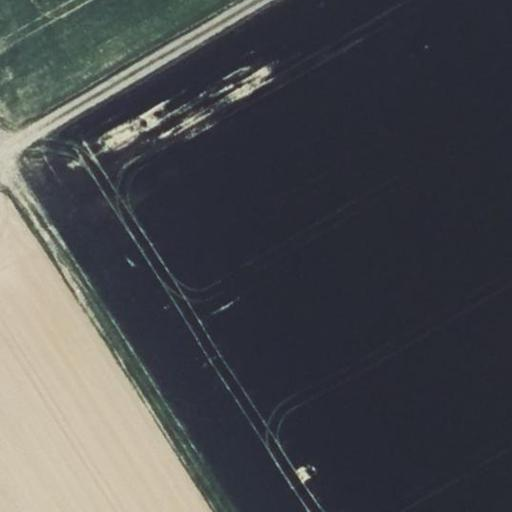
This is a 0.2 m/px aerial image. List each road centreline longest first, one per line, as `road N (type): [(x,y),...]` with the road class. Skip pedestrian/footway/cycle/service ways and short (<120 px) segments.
road 1 (track): [(214,511),(0,173)]
road 2 (track): [(0,150),(263,0)]
